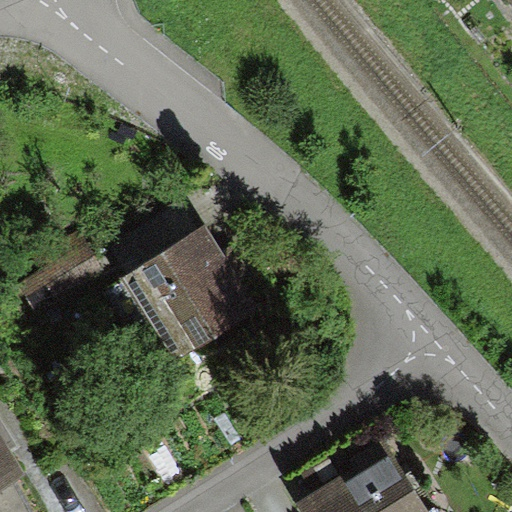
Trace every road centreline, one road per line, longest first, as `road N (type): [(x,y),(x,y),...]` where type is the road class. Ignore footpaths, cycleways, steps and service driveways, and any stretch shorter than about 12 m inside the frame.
road 1 (residential): [(51,0),(95,47),(276,182),(438,340)]
road 2 (residential): [(438,340),(182,511)]
